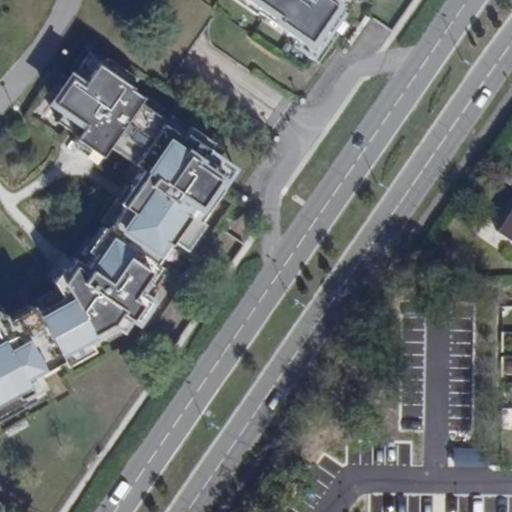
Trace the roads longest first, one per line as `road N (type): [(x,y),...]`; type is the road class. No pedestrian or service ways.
road 1 (tertiary): [(466,0),(115,511)]
road 2 (tertiary): [(185,511),(511,43)]
road 3 (residential): [(76,0),(58,41),(0,104)]
